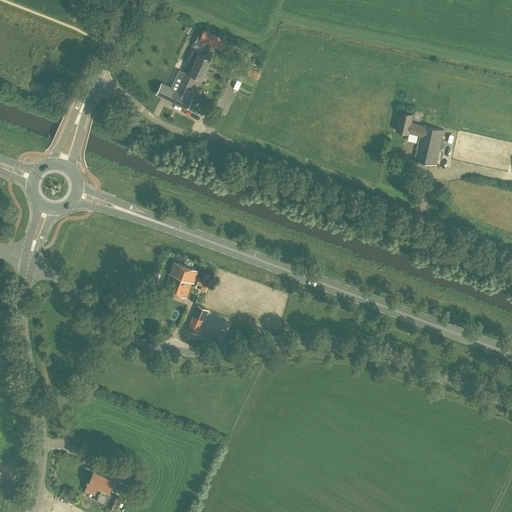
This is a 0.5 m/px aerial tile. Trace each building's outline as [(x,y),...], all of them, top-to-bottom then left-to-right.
[(227,39),(217,35),(204,29),(201,35),(198,34),(195,42),(203,46),(205,41),(223,49),(227,39)] [(205,81),(210,71),(206,69),(211,59),(193,50),(188,61),(190,62),(176,90),(161,82),(156,93),(187,108),(201,79),(205,81)] [(254,59),(252,64),(258,67),(260,62),(254,59)] [(247,70),(247,78),(261,79),(261,70),(247,70)] [(425,126),(411,122),(413,114),(400,111),(395,130),(408,133),(409,132),(420,135),(414,159),(436,164),(443,130),(425,125),(425,126)] [(198,270),(174,261),(170,273),(164,289),(186,297),(192,281),(193,282),(198,270)] [(198,286),(211,290),(214,280),(202,276),(198,286)] [(198,334),(208,310),(197,305),(187,329),(198,334)] [(181,483),(184,475),(172,469),(168,478),(181,483)] [(116,477),(102,471),(101,473),(94,471),(85,490),(94,494),(97,486),(101,488),(95,501),(103,504),(106,506),(117,511),(122,498),(110,493),(110,491),(110,490),(116,477)]
